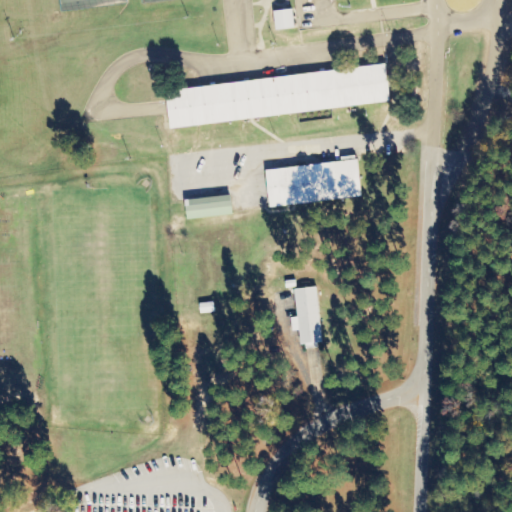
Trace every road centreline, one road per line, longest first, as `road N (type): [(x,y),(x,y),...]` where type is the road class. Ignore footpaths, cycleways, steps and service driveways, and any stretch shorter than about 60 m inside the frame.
road 1 (residential): [(440,197),(422,511)]
road 2 (residential): [(259,511),(275,457),(319,422),(428,390)]
road 3 (residential): [(440,197),(473,138),(497,62),(497,0)]
road 4 (residential): [(429,0),(429,164),(440,197)]
